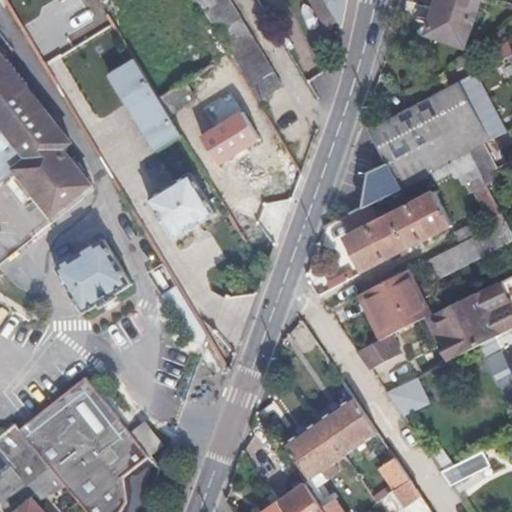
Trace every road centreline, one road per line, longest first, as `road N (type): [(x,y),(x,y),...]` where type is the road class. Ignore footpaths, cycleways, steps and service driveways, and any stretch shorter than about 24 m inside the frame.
road 1 (unclassified): [(290,265),(454,511)]
road 2 (tertiary): [(290,265),(379,0)]
road 3 (tertiary): [(195,511),(290,265)]
